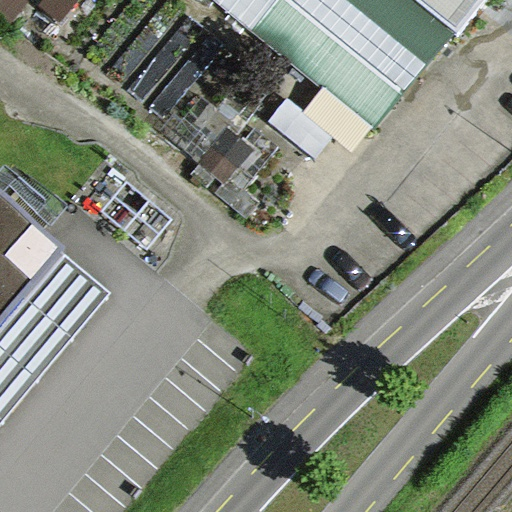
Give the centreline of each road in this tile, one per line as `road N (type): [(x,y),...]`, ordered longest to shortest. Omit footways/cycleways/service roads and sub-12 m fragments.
road 1 (primary): [(511,241),(386,351),(238,511)]
road 2 (primary): [(352,511),(511,323)]
